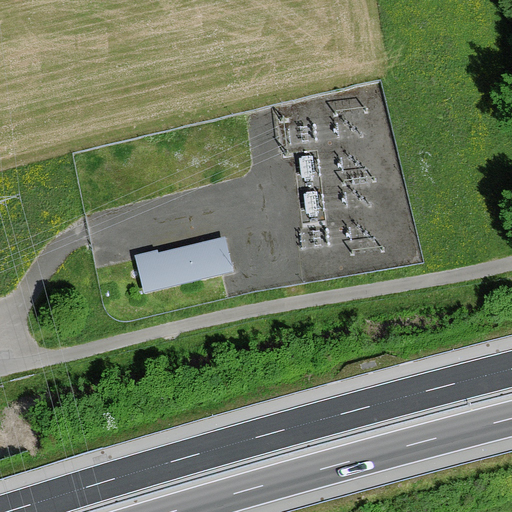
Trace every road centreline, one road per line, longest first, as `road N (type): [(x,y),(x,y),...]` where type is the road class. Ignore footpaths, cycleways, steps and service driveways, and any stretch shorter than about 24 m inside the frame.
road 1 (motorway): [(511,369),(7,511)]
road 2 (unclassified): [(0,368),(511,262)]
road 3 (motorway): [(171,511),(511,418)]
